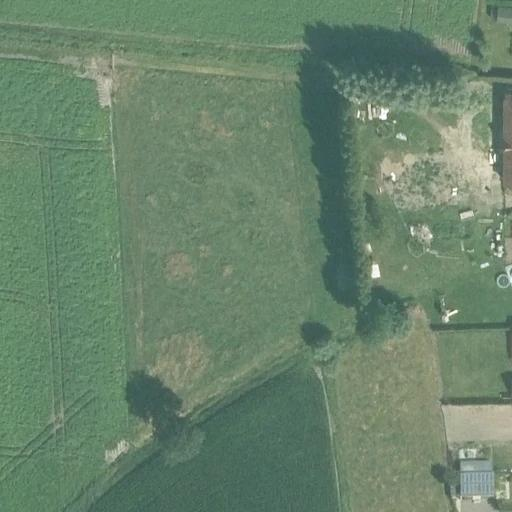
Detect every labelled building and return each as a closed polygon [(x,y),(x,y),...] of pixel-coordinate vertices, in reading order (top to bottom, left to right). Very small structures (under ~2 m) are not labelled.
[(511,4),(492,2),(490,18),(511,20),(511,4)] [(0,141),(17,141),(15,117),(0,118),(0,141)] [(468,162),(385,160),(384,192),(418,193),(418,209),(468,210),(468,162)] [(439,223),(439,239),(472,240),(473,225),(439,223)] [(511,263),(503,266),(511,291),(511,290),(511,263)] [(481,407),(482,426),(508,426),(508,407),(481,407)] [(506,480),(460,481),(461,503),(494,501),(493,499),(506,499),(506,480)]
